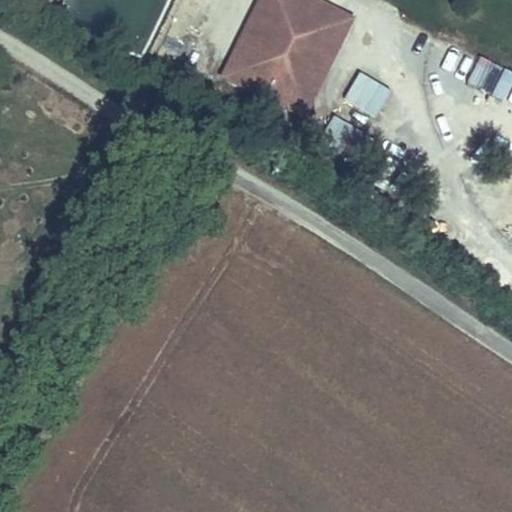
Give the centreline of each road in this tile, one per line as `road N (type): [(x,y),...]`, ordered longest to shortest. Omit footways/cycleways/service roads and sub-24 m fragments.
road 1 (track): [(511,362),(211,158),(0,41)]
road 2 (unknown): [(0,456),(156,197),(211,158)]
